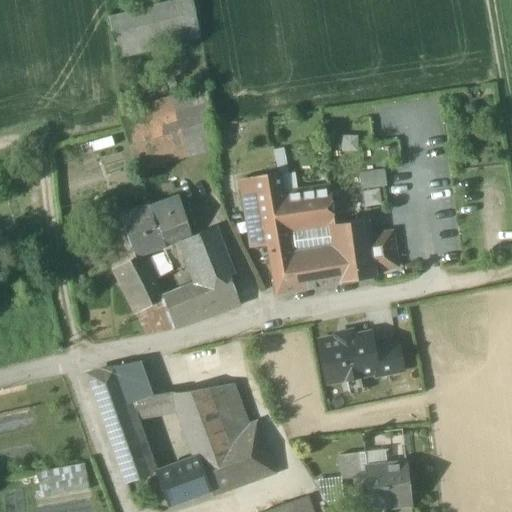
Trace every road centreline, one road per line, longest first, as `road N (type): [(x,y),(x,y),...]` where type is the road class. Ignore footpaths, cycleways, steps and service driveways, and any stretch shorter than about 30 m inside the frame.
road 1 (residential): [(71,361),(511,270)]
road 2 (unknown): [(71,361),(38,144)]
road 3 (residential): [(71,361),(129,511)]
road 4 (track): [(511,123),(491,0)]
